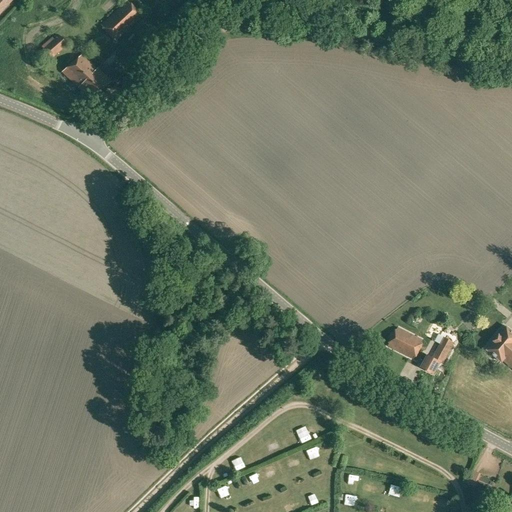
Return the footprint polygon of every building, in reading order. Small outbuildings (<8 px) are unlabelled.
[(0,0),(0,12),(11,0),(0,0)] [(100,25),(116,42),(141,17),(126,1),(100,25)] [(43,48),(51,58),(67,45),(58,35),(43,48)] [(62,72),(90,99),(111,82),(97,68),(97,69),(81,55),(62,72)] [(503,361),(511,367),(511,331),(506,326),(487,350),(502,362),(503,361)] [(387,347),(413,359),(423,340),(398,327),(387,347)] [(422,368),(433,374),(439,364),(442,365),(454,343),(443,337),(444,337),(439,334),(435,341),(440,343),(432,358),(429,356),(422,368)] [(328,381),(326,385),(339,392),(342,388),(328,381)] [(307,388),(318,396),(322,390),(311,382),(307,388)] [(300,437),(303,444),(313,440),(310,433),(300,437)] [(273,457),(283,453),(280,447),(270,450),(273,457)] [(294,457),(286,459),(288,470),(296,468),(294,457)] [(235,462),(238,471),(247,468),(244,459),(235,462)] [(359,460),(357,470),(367,471),(368,461),(359,460)] [(263,468),(267,479),(276,475),(272,465),(263,468)] [(249,476),(254,486),(261,483),(256,473),(249,476)] [(224,498),(232,493),(227,484),(218,489),(224,498)] [(395,487),(392,498),(404,501),(406,489),(395,487)] [(199,508),(198,498),(189,499),(190,508),(199,508)] [(451,510),(450,499),(441,499),(441,510),(451,510)] [(298,511),(296,502),(286,505),(288,511),(298,511)]
